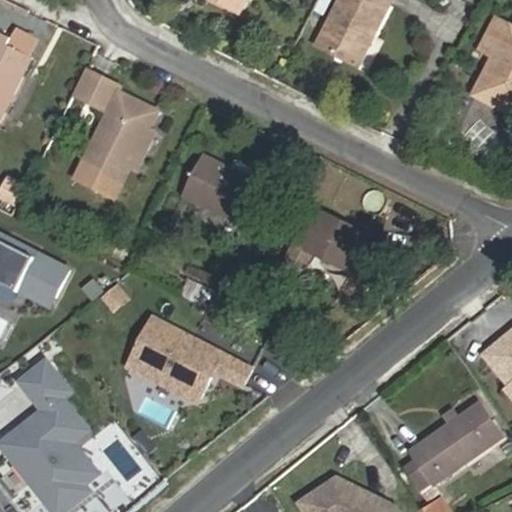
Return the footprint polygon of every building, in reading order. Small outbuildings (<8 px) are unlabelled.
[(212,0),(240,14),(247,0),(212,0)] [(393,0),(343,0),(319,47),(358,67),(393,0)] [(511,30),(498,23),(483,53),(496,59),(476,96),(511,113),(511,30)] [(14,41),(0,32),(0,122),(32,58),(10,48),(14,41)] [(87,72),(74,97),(108,114),(82,168),(79,166),(74,175),(97,186),(103,176),(123,186),(131,169),(137,172),(156,132),(150,130),(158,115),(119,94),(122,90),(87,72)] [(265,188),(205,158),(185,196),(245,226),(265,188)] [(8,176),(0,191),(0,198),(17,207),(28,185),(8,176)] [(367,256),(374,244),(330,222),(333,215),(314,206),(292,247),(366,283),(377,261),(367,256)] [(330,222),(374,244),(377,237),(333,215),(330,222)] [(6,244),(8,239),(0,235),(0,283),(21,295),(27,284),(58,299),(72,272),(40,255),(38,260),(6,244)] [(94,253),(124,267),(131,253),(101,238),(94,253)] [(181,298),(206,307),(213,288),(188,279),(181,298)] [(97,281),(85,290),(94,302),(106,293),(97,281)] [(101,298),(114,315),(133,300),(119,283),(101,298)] [(52,310),(58,299),(27,284),(21,295),(52,310)] [(252,370),(154,319),(132,362),(201,398),(211,378),(207,375),(211,367),(220,371),(219,373),(244,385),(252,370)] [(511,328),(477,358),(511,398),(511,328)] [(50,359),(24,380),(46,408),(33,419),(39,428),(23,440),(60,486),(46,497),(58,511),(64,511),(93,489),(88,482),(101,472),(77,440),(69,431),(84,419),(65,395),(73,389),(50,359)] [(415,455),(420,461),(435,482),(437,484),(504,436),(483,408),(483,407),(415,455)] [(33,419),(3,442),(46,497),(60,486),(23,440),(39,428),(33,419)] [(92,429),(84,419),(69,431),(77,440),(92,429)] [(435,482),(420,461),(409,470),(422,490),(435,482)] [(338,480),(301,504),(305,511),(398,511),(393,509),(386,510),(379,507),(376,500),(338,480)] [(393,509),(376,500),(379,507),(386,510),(393,509)]
